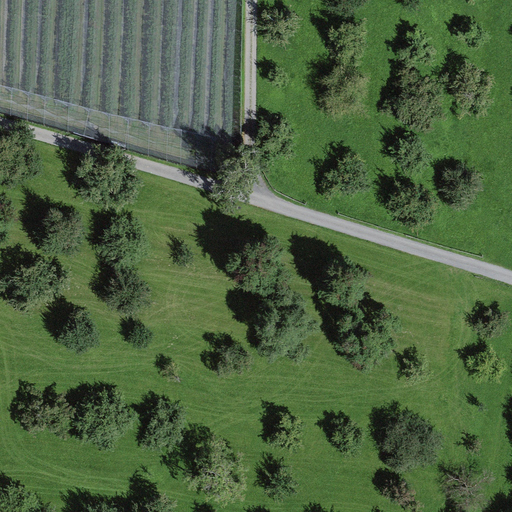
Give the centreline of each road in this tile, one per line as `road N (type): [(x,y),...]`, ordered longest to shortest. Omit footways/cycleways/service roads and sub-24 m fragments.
road 1 (track): [(0,126),(258,196),(511,284)]
road 2 (track): [(258,196),(259,0)]
